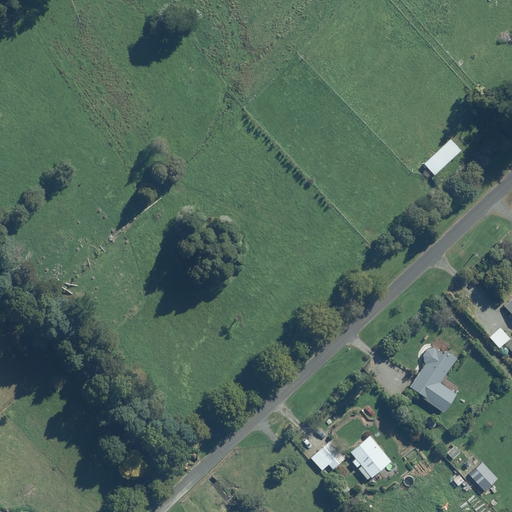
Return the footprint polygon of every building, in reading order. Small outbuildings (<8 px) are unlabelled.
[(432,175),(459,151),(448,139),(422,163),(432,175)] [(511,321),(511,319),(511,298),(503,306),(510,315),(508,317),(511,321)] [(496,349),(508,339),(499,327),(487,337),(496,349)] [(511,336),(503,344),(511,354),(511,336)] [(407,387),(442,412),(454,394),(438,383),(455,359),(442,350),(440,353),(432,348),(425,348),(420,355),(424,364),(407,387)] [(358,464),(361,468),(357,471),(364,480),(368,477),(370,479),(390,463),(367,435),(347,452),(353,459),(350,461),(355,467),(358,464)] [(327,442),(309,458),(321,470),(326,465),(331,470),(343,460),(327,442)] [(459,471),(467,478),(473,471),(464,464),(459,471)]
